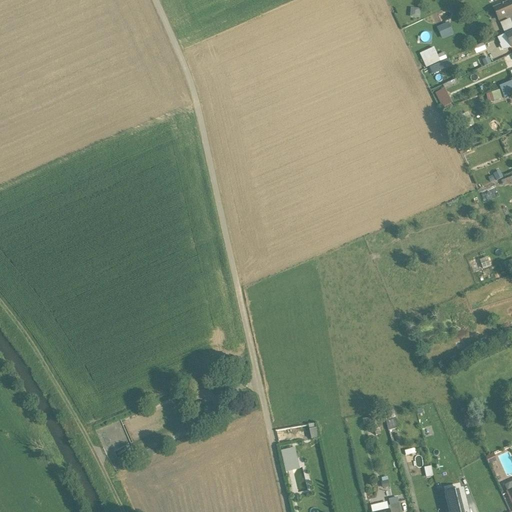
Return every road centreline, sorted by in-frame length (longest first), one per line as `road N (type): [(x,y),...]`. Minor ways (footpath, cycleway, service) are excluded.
road 1 (track): [(154,0),(194,92),(287,511)]
road 2 (track): [(0,299),(83,423),(127,511)]
